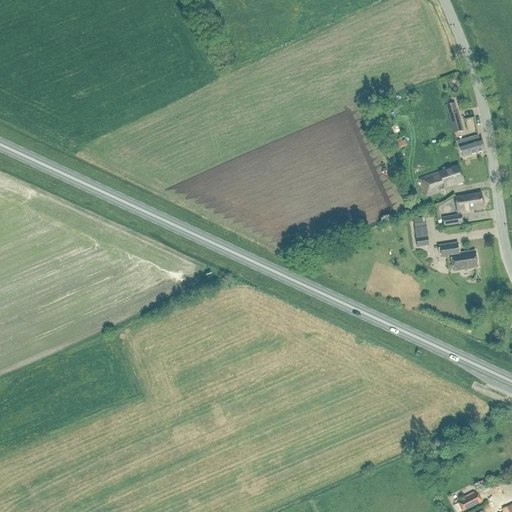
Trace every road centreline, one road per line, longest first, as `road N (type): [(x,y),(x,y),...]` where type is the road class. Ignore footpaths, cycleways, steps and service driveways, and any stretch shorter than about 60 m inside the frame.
road 1 (primary): [(511,381),(0,145)]
road 2 (unclassified): [(511,272),(483,109),(443,0)]
